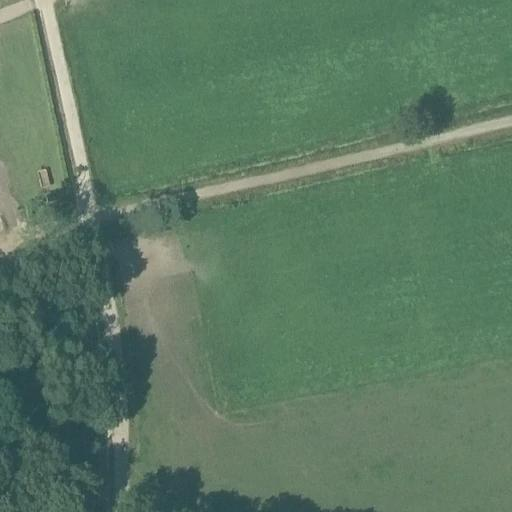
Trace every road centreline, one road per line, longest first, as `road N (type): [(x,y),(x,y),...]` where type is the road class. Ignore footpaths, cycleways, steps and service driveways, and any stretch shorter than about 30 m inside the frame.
road 1 (track): [(49,0),(114,345),(120,511)]
road 2 (unknown): [(81,222),(511,118)]
